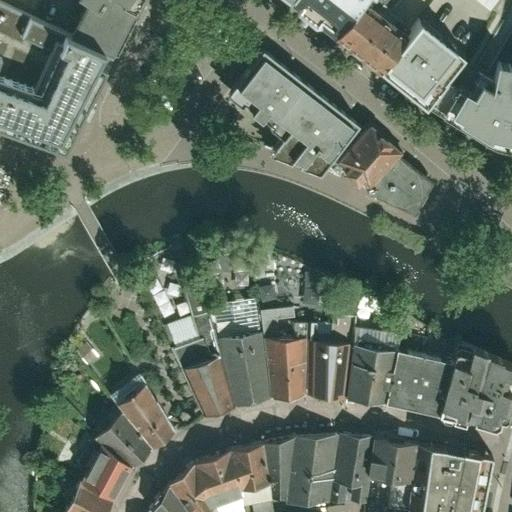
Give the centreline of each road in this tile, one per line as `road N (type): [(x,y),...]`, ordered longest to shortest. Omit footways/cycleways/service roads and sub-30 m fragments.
road 1 (tertiary): [(258,10),(511,210)]
road 2 (residential): [(126,126),(149,131),(180,116),(258,10)]
road 3 (residential): [(148,0),(115,91),(126,126)]
